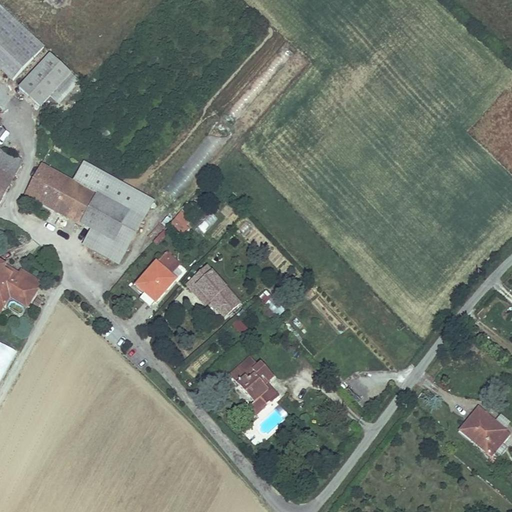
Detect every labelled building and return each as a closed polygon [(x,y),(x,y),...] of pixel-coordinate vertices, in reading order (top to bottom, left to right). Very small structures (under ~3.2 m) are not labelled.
[(0,73),(10,83),(44,48),(0,5),(0,73)] [(226,116),(235,123),(291,53),(281,46),(226,116)] [(17,89),(37,107),(67,75),(46,57),(17,89)] [(214,121),(164,191),(178,202),(229,131),(214,121)] [(0,209),(22,172),(0,159),(0,209)] [(73,200),(78,191),(44,172),(28,201),(60,218),(70,199),(73,200)] [(143,202),(89,173),(78,191),(73,200),(70,199),(60,218),(118,249),(143,202)] [(187,229),(188,225),(195,226),(198,206),(181,204),(178,228),(187,229)] [(247,221),(237,228),(242,235),(252,229),(247,221)] [(149,262),(159,271),(166,264),(155,255),(149,262)] [(128,284),(149,303),(170,280),(159,271),(149,262),(128,284)] [(235,302),(202,266),(184,283),(190,289),(193,285),(206,299),(221,315),(235,302)] [(43,298),(19,285),(7,278),(10,273),(1,268),(0,269),(0,310),(9,316),(15,305),(32,315),(43,298)] [(22,281),(10,273),(7,278),(19,285),(22,281)] [(193,285),(190,289),(202,302),(206,299),(193,285)] [(0,319),(5,322),(9,316),(0,310),(0,319)] [(243,326),(235,316),(229,323),(236,331),(238,330),(243,326)] [(243,326),(238,330),(244,336),(249,332),(243,326)] [(0,343),(0,377),(12,349),(0,343)] [(251,403),(259,412),(274,399),(262,385),(265,382),(272,377),(259,364),(256,367),(249,357),(228,376),(251,403)] [(265,382),(262,385),(274,399),(277,397),(265,382)] [(259,412),(251,403),(246,408),(254,417),(259,412)] [(507,425),(481,404),(465,421),(491,442),(507,425)]
